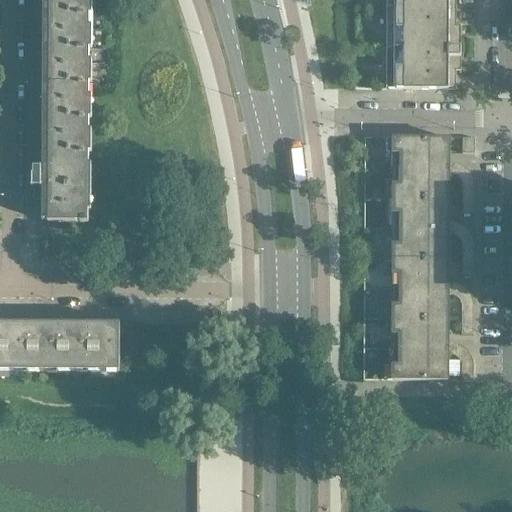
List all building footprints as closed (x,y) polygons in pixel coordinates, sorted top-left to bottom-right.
[(88,223),(89,51),(89,0),(48,0),(48,174),(42,174),(42,168),(41,168),(41,169),(34,169),(34,176),(33,176),(33,188),(32,188),(32,189),(43,189),(43,200),(48,200),(48,223),(88,223)] [(461,72),(461,36),(461,26),(456,26),(456,8),(389,8),(389,90),(456,91),(456,72),(461,72)] [(449,175),(449,163),(449,139),(395,139),(394,200),(448,201),(449,175)] [(475,155),(475,139),(463,139),(463,155),(475,155)] [(455,176),(461,165),(457,164),(455,163),(452,163),(449,163),(449,175),(452,175),(454,175),(455,176)] [(463,166),(461,165),(455,176),(457,177),(458,178),(459,179),(460,180),(470,173),(469,172),(468,170),(466,168),(463,166)] [(472,176),(470,173),(460,180),(461,181),(462,183),(462,184),(462,186),(462,187),(474,187),(474,185),(474,184),(474,180),(473,178),(472,176)] [(474,197),(474,187),(462,187),(462,197),(474,197)] [(474,206),(474,197),(462,197),(462,206),(474,206)] [(448,235),(448,223),(448,201),(394,200),(394,260),(448,261),(448,235)] [(474,215),(474,206),(462,206),(462,214),(474,215)] [(455,236),(460,225),(457,224),(455,223),(453,223),(448,223),(448,235),(451,235),(452,235),(455,236)] [(463,226),(460,225),(455,236),(456,237),(458,238),(459,239),(460,240),(470,233),(468,231),(466,228),(465,227),(463,226)] [(472,236),(470,233),(460,240),(461,242),(462,244),(462,245),(462,247),(474,247),(474,245),(474,244),(474,242),(473,239),(472,237),(472,236)] [(474,257),(474,247),(462,247),(462,257),(474,257)] [(474,266),(474,257),(462,257),(462,266),(474,266)] [(448,296),(448,283),(448,261),(394,260),(394,320),(448,321),(448,296)] [(474,275),(474,266),(462,266),(462,275),(474,275)] [(455,296),(460,286),(458,285),(454,284),(451,283),(448,283),(448,296),(451,296),(453,296),(455,296)] [(462,287),(460,286),(455,296),(456,297),(457,298),(459,299),(460,300),(469,293),(468,291),(465,289),(462,287)] [(471,297),(470,293),(469,293),(460,300),(461,302),(461,303),(462,305),(462,307),(474,307),(474,306),(474,303),(473,301),(473,300),(472,299),(471,297)] [(474,317),(474,307),(462,307),(462,317),(474,317)] [(474,326),(474,317),(462,317),(462,326),(474,326)] [(448,356),(448,344),(448,321),(394,320),(394,381),(447,382),(448,356)] [(0,371),(28,372),(28,324),(0,323),(0,371)] [(59,372),(59,324),(28,324),(28,372),(59,372)] [(89,372),(89,324),(59,324),(59,372),(89,372)] [(120,372),(120,324),(89,324),(89,372),(120,372)] [(474,335),(474,326),(462,326),(462,335),(474,335)] [(454,356),(460,346),(458,345),(454,344),(451,343),(448,344),(448,356),(450,355),(451,356),(454,356)] [(469,353),(468,351),(465,349),(463,347),(461,346),(460,346),(454,356),(456,357),(457,358),(458,359),(459,361),(469,353)] [(473,363),(473,360),(472,358),(471,356),(471,355),(469,353),(459,361),(460,362),(461,364),(461,366),(462,368),(474,368),(474,365),(473,363)] [(474,378),(474,368),(462,368),(462,378),(474,378)]
